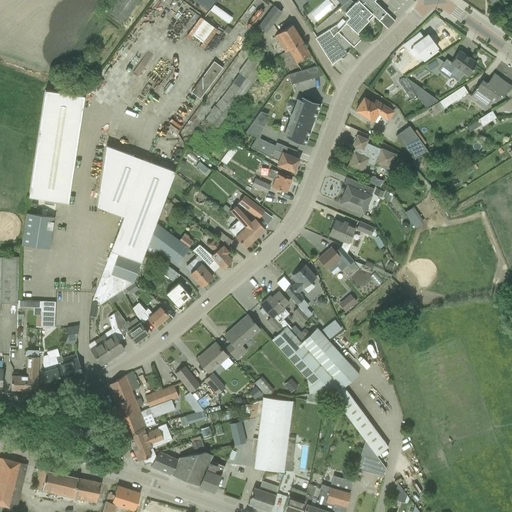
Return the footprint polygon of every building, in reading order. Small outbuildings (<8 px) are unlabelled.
[(110,0),(104,9),(122,22),(138,0),(110,0)] [(191,0),(207,11),(215,0),(191,0)] [(316,37),(314,38),(331,64),(341,58),(337,52),(342,48),(343,51),(350,44),(353,47),(361,38),(362,38),(356,33),(364,24),(373,15),(376,19),(387,29),(394,21),(374,1),(374,0),(357,0),(355,2),(354,1),(353,3),(349,0),(348,0),(348,1),(340,7),(345,14),(349,18),(345,23),(340,29),(336,25),(323,33),(316,37)] [(273,6),(258,27),(266,33),(281,12),(273,6)] [(199,47),(202,49),(217,30),(200,17),(185,37),(189,40),(192,36),(202,42),(199,47)] [(310,55),(291,25),(277,34),(278,34),(274,36),(284,52),(279,55),(289,71),(298,67),(296,63),(310,55)] [(222,43),(229,40),(224,31),(217,34),(222,43)] [(419,33),(403,45),(417,63),(421,60),(423,62),(430,56),(431,57),(438,52),(435,49),(436,48),(427,35),(422,38),(419,33)] [(476,62),(459,50),(450,62),(445,58),(442,62),(437,58),(423,66),(436,76),(438,72),(448,79),(450,77),(457,82),(463,74),(466,76),(470,70),(471,71),(472,69),(472,68),(476,62)] [(204,120),(218,130),(252,83),(255,86),(258,83),(255,81),(267,64),(252,53),(237,72),(238,73),(214,106),(213,106),(208,112),(209,113),(204,120)] [(390,71),(401,64),(396,56),(385,63),(390,71)] [(199,99),(222,68),(213,61),(190,92),(199,99)] [(321,75),(316,66),(287,74),(290,84),(321,75)] [(481,80),(470,96),(486,107),(491,101),(494,103),(500,95),(503,97),(511,86),(493,74),(486,83),(481,80)] [(403,96),(407,101),(411,99),(413,101),(416,99),(415,96),(403,78),(398,82),(406,94),(403,96)] [(441,110),(467,93),(463,86),(426,109),(430,117),(442,111),(441,110)] [(44,90),(28,197),(67,203),(84,96),(44,90)] [(290,113),(282,133),(287,135),(286,138),(304,146),(305,144),(306,144),(307,140),(306,140),(308,136),(310,133),(309,132),(315,117),(316,118),(317,114),(316,114),(318,110),(320,107),(319,106),(320,104),(301,97),(300,101),(295,99),(292,109),(290,108),(288,113),(290,113)] [(355,110),(363,115),(370,119),(373,121),(378,114),(387,120),(392,111),(383,105),(375,100),(373,103),(363,97),(355,110)] [(259,111),(251,123),(263,127),(268,114),(259,111)] [(491,111),(478,119),(482,126),(495,118),(491,111)] [(258,138),(263,127),(251,123),(245,133),(256,137),(258,138)] [(409,126),(395,136),(413,160),(426,150),(423,145),(413,132),(409,126)] [(413,132),(423,145),(425,143),(415,130),(413,132)] [(347,166),(357,170),(362,172),(365,164),(373,167),(375,163),(389,169),(395,155),(380,149),(365,143),(367,140),(356,135),(352,146),(355,147),(347,166)] [(256,137),(250,148),(270,158),(278,161),(276,165),(294,172),(299,159),(284,153),(286,147),(276,143),(274,146),(258,138),(256,137)] [(511,143),(501,150),(506,158),(511,154),(511,143)] [(289,150),(300,155),(303,148),(292,144),(289,150)] [(91,300),(90,303),(99,303),(100,303),(99,304),(107,299),(121,290),(125,288),(133,283),(135,277),(143,256),(174,171),(106,145),(96,207),(123,217),(91,300)] [(501,177),(506,174),(507,174),(511,171),(508,167),(504,170),(499,174),(501,177)] [(270,169),(267,177),(274,179),(271,186),(286,192),(290,180),(277,175),(278,172),(270,169)] [(371,195),(373,189),(345,177),(343,183),(346,184),(338,204),(363,215),(372,195),(371,195)] [(250,186),(266,193),(270,185),(254,178),(250,186)] [(372,194),(381,198),(384,192),(375,188),(372,194)] [(245,194),(238,202),(258,218),(265,209),(245,194)] [(391,202),(393,197),(385,194),(383,199),(391,202)] [(66,210),(67,203),(52,202),(51,209),(66,210)] [(230,210),(229,211),(233,216),(237,220),(238,221),(244,228),(254,239),(265,229),(258,222),(254,218),(250,222),(235,205),(230,210)] [(20,245),(49,249),(54,217),(25,213),(20,245)] [(237,220),(228,229),(234,236),(238,240),(245,248),(254,239),(244,228),(238,221),(237,220)] [(335,220),(328,235),(342,241),(340,247),(346,253),(350,244),(348,243),(355,227),(347,223),(347,225),(335,220)] [(356,229),(370,235),(373,228),(359,222),(356,229)] [(155,224),(149,240),(155,244),(153,246),(176,264),(182,256),(187,248),(155,224)] [(223,234),(219,239),(227,246),(231,240),(223,234)] [(198,244),(192,250),(198,255),(197,255),(198,256),(208,267),(211,265),(215,261),(221,268),(231,260),(226,253),(228,251),(223,245),(220,248),(213,240),(208,245),(214,252),(210,256),(205,249),(205,250),(198,244)] [(362,264),(352,261),(346,253),(340,247),(335,252),(330,247),(318,258),(327,269),(330,272),(336,266),(340,271),(342,269),(348,276),(358,267),(362,264)] [(0,302),(17,303),(18,257),(0,256),(0,302)] [(143,256),(135,277),(144,280),(152,259),(143,256)] [(195,258),(188,264),(194,270),(190,273),(201,286),(212,277),(195,258)] [(376,268),(378,263),(377,263),(373,264),(366,261),(364,265),(377,271),(378,269),(376,268)] [(164,264),(159,271),(173,281),(178,274),(164,264)] [(285,291),(292,298),(300,308),(303,305),(300,301),(302,299),(297,293),(315,277),(304,265),(292,276),(297,281),(291,286),(285,291)] [(179,284),(166,295),(178,309),(179,307),(181,308),(184,305),(185,303),(191,298),(179,284)] [(260,305),(271,317),(278,325),(282,321),(281,320),(288,314),(283,307),(288,303),(278,291),(267,301),(266,299),(260,305)] [(349,294),(337,304),(343,311),(354,301),(349,294)] [(415,302),(410,297),(403,304),(408,309),(415,302)] [(326,304),(325,299),(320,298),(316,301),(317,306),(322,307),(326,304)] [(147,309),(145,311),(138,302),(132,308),(136,316),(142,323),(147,318),(155,327),(167,316),(160,307),(152,314),(147,309)] [(99,303),(90,303),(88,315),(95,317),(97,304),(99,304),(100,303),(99,303)] [(292,312),(302,323),(308,318),(298,307),(292,312)] [(54,311),(45,311),(41,311),(40,328),(54,328),(54,311)] [(117,311),(113,313),(117,328),(121,325),(126,333),(127,332),(134,343),(147,333),(140,323),(139,323),(135,318),(129,323),(127,320),(125,322),(117,311)] [(104,335),(99,338),(111,357),(124,349),(119,342),(124,338),(117,328),(113,313),(108,317),(111,329),(103,334),(104,335)] [(226,348),(233,355),(236,359),(245,351),(240,345),(259,329),(252,322),(253,321),(252,320),(251,320),(248,317),(237,327),(235,325),(224,335),(231,343),(226,348)] [(278,325),(271,317),(265,322),(277,334),(271,339),(306,379),(309,394),(327,391),(341,388),(358,373),(316,327),(300,342),(282,321),(278,325)] [(333,320),(321,330),(329,338),(330,338),(338,330),(340,328),(333,320)] [(64,343),(69,342),(70,344),(76,343),(76,340),(78,326),(67,328),(68,335),(64,343)] [(90,350),(95,356),(100,365),(111,357),(99,338),(94,341),(96,346),(90,350)] [(198,361),(204,368),(208,373),(220,363),(219,362),(226,355),(215,343),(208,349),(209,350),(198,361)] [(63,363),(57,365),(56,365),(57,368),(56,368),(61,383),(82,376),(76,354),(61,359),(63,363)] [(44,372),(42,373),(46,387),(61,383),(56,368),(57,368),(56,365),(57,365),(55,357),(48,359),(47,355),(43,356),(42,364),(44,372)] [(11,375),(10,389),(37,391),(38,377),(37,377),(38,357),(26,356),(25,376),(11,375)] [(175,373),(190,392),(199,385),(184,366),(175,373)] [(125,375),(107,385),(122,421),(140,413),(139,412),(140,412),(137,406),(142,404),(140,397),(135,399),(131,390),(138,387),(132,372),(125,375)] [(205,380),(217,393),(224,387),(212,374),(205,380)] [(261,376),(254,383),(265,397),(273,391),(261,376)] [(291,392),(297,387),(290,379),(284,384),(291,392)] [(173,385),(161,390),(166,402),(171,400),(178,397),(173,385)] [(262,394),(255,386),(248,393),(255,401),(262,394)] [(341,388),(327,391),(365,441),(370,448),(375,455),(375,456),(388,447),(344,389),(342,390),(341,388)] [(144,396),(149,408),(166,402),(161,390),(144,396)] [(283,471),(283,470),(285,457),(292,401),(262,397),(257,439),(252,438),(250,454),(255,454),(253,468),(283,471)] [(140,413),(122,421),(127,434),(145,426),(141,417),(151,413),(153,417),(174,409),(171,400),(166,402),(149,408),(144,410),(140,412),(139,412),(140,413)] [(206,418),(205,414),(204,410),(185,416),(187,424),(206,418)] [(240,421),(229,423),(234,445),(245,443),(240,421)] [(128,435),(132,445),(168,431),(165,425),(145,433),(143,429),(128,435)] [(210,434),(208,427),(202,429),(204,436),(210,434)] [(152,448),(171,440),(168,431),(132,445),(136,456),(136,457),(138,461),(141,459),(142,460),(144,465),(147,463),(149,463),(151,464),(155,457),(154,454),(152,448)] [(190,442),(194,454),(204,451),(200,439),(190,442)] [(365,441),(356,468),(362,470),(370,448),(365,441)] [(228,444),(225,462),(233,464),(236,446),(228,444)] [(370,448),(362,470),(369,472),(375,455),(370,448)] [(177,460),(170,475),(213,491),(224,466),(210,460),(212,455),(204,451),(194,454),(179,458),(178,457),(177,460)] [(158,452),(150,466),(170,475),(177,460),(158,452)] [(380,462),(375,456),(375,455),(369,472),(376,475),(380,462)] [(0,511),(2,506),(16,509),(24,474),(27,464),(0,457),(0,511)] [(285,457),(283,470),(291,471),(293,458),(285,457)] [(376,475),(382,477),(384,469),(380,462),(376,475)] [(40,469),(37,479),(35,490),(65,497),(70,476),(40,469)] [(101,483),(70,476),(65,497),(96,504),(101,483)] [(316,498),(316,499),(313,506),(317,508),(315,511),(343,511),(345,507),(349,493),(349,492),(351,483),(333,478),(331,487),(329,487),(327,494),(318,491),(316,498)] [(253,487),(247,504),(270,511),(275,495),(278,486),(261,481),(259,489),(253,487)] [(306,504),(303,511),(315,511),(317,508),(313,506),(316,499),(312,498),(312,497),(315,486),(310,484),(306,495),(304,501),(303,503),(306,504)] [(406,495),(397,484),(392,499),(403,503),(404,502),(407,503),(409,498),(406,495)] [(134,511),(139,493),(116,486),(113,496),(108,494),(106,501),(105,501),(101,511),(119,511),(121,507),(134,511)] [(288,496),(286,500),(283,510),(289,511),(300,511),(303,503),(304,501),(295,498),(297,490),(291,488),(288,496)] [(187,511),(189,507),(153,495),(147,511),(187,511)]
